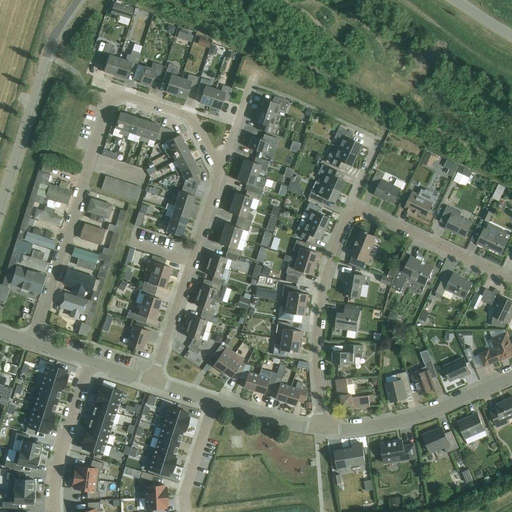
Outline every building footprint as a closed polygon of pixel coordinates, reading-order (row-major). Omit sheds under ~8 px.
[(134,7),(114,1),(111,11),(111,13),(130,19),(134,7)] [(179,32),(177,38),(183,40),(185,34),(179,32)] [(208,48),(210,43),(204,41),(200,39),(198,45),(208,48)] [(137,42),(134,49),(142,52),(145,44),(137,42)] [(114,75),(119,58),(113,57),(115,50),(111,49),(112,45),(106,43),(100,60),(106,62),(103,72),(114,75)] [(119,58),(114,75),(126,79),(129,70),(135,72),(141,53),(131,51),(130,55),(127,54),(125,60),(119,58)] [(139,83),(150,87),(153,77),(159,79),(163,66),(153,63),(151,69),(144,67),(139,83)] [(176,95),(181,79),(176,77),(178,71),(173,69),(174,65),(169,64),(163,81),(169,82),(166,92),(176,95)] [(181,79),(176,95),(186,99),(189,89),(194,91),(199,78),(188,74),(186,80),(181,79)] [(210,106),(215,90),(210,88),(212,82),(201,78),(197,92),(203,93),(200,103),(210,106)] [(215,90),(210,106),(220,110),(223,100),(228,102),(233,88),(223,85),(221,91),(215,90)] [(261,98),(258,110),(277,117),(279,110),(285,112),(289,101),(274,96),(272,102),(261,98)] [(277,117),(258,110),(254,122),(265,125),(263,131),(276,135),(279,125),(274,123),(277,117)] [(114,116),(111,124),(115,125),(112,135),(121,138),(122,135),(123,136),(130,116),(119,112),(118,117),(114,116)] [(130,116),(123,136),(125,136),(127,137),(128,134),(134,136),(135,135),(140,119),(130,116)] [(150,122),(140,119),(135,135),(140,136),(139,141),(143,142),(150,122)] [(160,125),(150,122),(143,142),(148,144),(149,139),(155,141),(155,139),(161,141),(165,128),(160,126),(160,125)] [(337,147),(355,156),(361,144),(350,140),(353,134),(339,127),(334,138),(340,141),(337,147)] [(165,128),(161,141),(165,142),(166,143),(162,145),(166,154),(185,144),(180,135),(176,137),(173,130),(165,128)] [(251,136),(247,148),(266,154),(269,147),(273,149),(277,138),(264,134),(262,140),(251,136)] [(117,151),(120,144),(112,140),(109,147),(117,151)] [(185,144),(166,154),(168,158),(172,156),(175,161),(190,154),(185,144)] [(355,156),(337,147),(334,154),(330,152),(325,162),(338,167),(340,162),(350,167),(355,156)] [(103,150),(101,156),(115,160),(117,154),(103,150)] [(437,160),(439,157),(427,152),(422,163),(431,167),(435,159),(437,160)] [(178,167),(174,169),(176,173),(194,163),(190,154),(175,161),(178,167)] [(240,170),(257,176),(259,170),(265,172),(268,161),(255,157),(253,163),(244,160),(240,170)] [(448,160),(445,167),(456,173),(460,166),(448,160)] [(194,163),(176,173),(178,177),(182,175),(185,180),(183,186),(196,190),(199,181),(195,174),(199,172),(194,163)] [(321,184),(339,192),(344,181),(334,176),(336,171),(322,164),(317,174),(324,177),(321,184)] [(42,166),(40,171),(49,174),(51,168),(42,166)] [(455,179),(454,180),(467,185),(473,172),(467,169),(461,166),(455,179)] [(257,176),(240,170),(237,181),(246,184),(245,190),(247,190),(258,194),(260,195),(261,195),(267,179),(257,176)] [(40,171),(38,171),(31,194),(44,198),(45,198),(50,183),(48,182),(50,175),(49,174),(40,171)] [(394,204),(401,189),(403,190),(406,183),(397,179),(394,185),(382,180),(385,174),(377,171),(370,186),(377,190),(374,195),(382,199),(382,198),(394,204)] [(270,172),(269,179),(278,180),(279,173),(270,172)] [(107,191),(111,178),(105,176),(101,190),(107,191)] [(290,180),(286,190),(296,194),(300,185),(298,184),(301,178),(296,176),(293,181),(290,180)] [(111,178),(107,191),(113,193),(117,180),(111,178)] [(117,180),(113,193),(118,195),(123,181),(117,180)] [(123,181),(118,195),(124,197),(129,183),(123,181)] [(339,192),(321,184),(315,181),(312,188),(308,198),(321,204),(324,198),(334,203),(339,192)] [(129,183),(124,197),(130,199),(134,185),(129,183)] [(506,187),(499,184),(496,191),(503,194),(506,187)] [(134,185),(130,199),(136,201),(140,187),(134,185)] [(46,198),(65,204),(69,191),(50,186),(46,198)] [(196,190),(183,186),(181,192),(179,191),(177,197),(173,196),(171,200),(191,207),(195,197),(194,196),(196,190)] [(419,195),(413,192),(404,209),(411,213),(412,211),(426,218),(436,196),(433,194),(434,193),(426,189),(425,190),(422,189),(419,195)] [(235,193),(232,203),(249,208),(252,198),(258,200),(260,195),(258,194),(247,190),(245,196),(235,193)] [(27,206),(24,216),(29,218),(33,208),(35,202),(42,204),(44,198),(31,194),(27,206)] [(286,203),(292,206),(295,198),(289,195),(286,203)] [(110,205),(89,198),(85,211),(106,218),(110,205)] [(171,200),(170,205),(173,206),(171,211),(188,217),(191,207),(171,200)] [(306,221),(324,229),(329,218),(319,214),(321,208),(309,202),(304,212),(309,214),(306,221)] [(249,208),(232,203),(229,213),(238,216),(236,222),(250,226),(253,216),(247,214),(249,208)] [(152,209),(141,205),(139,211),(150,215),(152,209)] [(447,225),(445,229),(453,232),(453,231),(465,237),(472,222),(460,217),(462,213),(447,206),(440,222),(447,225)] [(270,214),(277,216),(279,209),(273,207),(270,214)] [(123,222),(126,211),(120,209),(117,220),(115,226),(108,224),(106,230),(113,232),(118,234),(122,222),(123,222)] [(166,216),(165,220),(185,227),(188,217),(171,211),(167,210),(165,215),(166,216)] [(482,219),(488,222),(492,213),(487,210),(482,219)] [(35,219),(58,225),(60,217),(37,211),(35,219)] [(140,228),(145,214),(139,212),(134,226),(140,228)] [(29,218),(24,216),(20,229),(25,231),(27,226),(32,227),(35,220),(29,218)] [(165,220),(163,224),(168,226),(166,232),(169,233),(168,237),(172,238),(174,234),(181,237),(185,227),(165,220)] [(324,229),(306,221),(303,227),(298,225),(294,235),(306,241),(309,235),(319,240),(324,229)] [(250,226),(236,222),(235,227),(225,224),(222,234),(239,239),(242,230),(248,232),(250,226)] [(103,230),(83,223),(78,238),(99,244),(103,230)] [(268,223),(266,230),(272,232),(275,225),(268,223)] [(484,228),(476,243),(484,247),(484,246),(496,252),(502,254),(509,240),(505,238),(508,231),(499,227),(496,234),(484,228)] [(25,231),(20,229),(16,239),(22,241),(25,231)] [(361,230),(351,256),(368,263),(371,256),(369,255),(376,237),(368,233),(368,232),(365,231),(365,232),(361,230)] [(118,234),(113,232),(110,243),(115,245),(118,234)] [(265,232),(263,239),(269,241),(272,234),(265,232)] [(23,240),(52,249),(54,241),(26,233),(23,240)] [(222,234),(219,244),(228,247),(226,253),(238,256),(240,257),(242,251),(236,249),(239,239),(222,234)] [(16,239),(12,252),(18,254),(21,255),(21,253),(24,254),(24,252),(29,254),(32,244),(29,243),(22,241),(16,239)] [(296,259),(314,264),(318,253),(307,250),(309,244),(296,240),(292,251),(298,253),(296,259)] [(115,245),(110,243),(108,249),(103,248),(101,254),(106,255),(111,257),(115,245)] [(98,255),(73,248),(70,258),(95,266),(98,255)] [(128,256),(125,264),(130,265),(132,257),(135,250),(130,248),(128,256)] [(260,248),(258,254),(264,256),(266,250),(260,248)] [(12,252),(9,262),(15,264),(18,254),(12,252)] [(211,254),(208,264),(223,269),(227,259),(236,262),(238,256),(226,253),(225,258),(211,254)] [(21,254),(19,262),(46,270),(48,262),(21,254)] [(106,255),(102,266),(108,268),(111,257),(106,255)] [(168,278),(171,268),(164,266),(166,260),(153,255),(151,260),(148,259),(145,270),(152,272),(151,273),(168,278)] [(431,278),(430,275),(434,268),(425,264),(425,265),(422,264),(424,259),(417,256),(416,260),(410,257),(408,262),(404,260),(400,268),(399,267),(393,279),(391,287),(401,292),(407,279),(414,282),(415,280),(426,285),(429,279),(431,278)] [(289,262),(285,273),(287,274),(299,278),(301,272),(311,275),(314,264),(296,259),(295,264),(289,262)] [(9,262),(6,273),(12,274),(15,264),(9,262)] [(223,269),(208,264),(205,274),(213,277),(211,282),(223,285),(224,280),(220,279),(223,269)] [(102,266),(99,278),(104,280),(108,268),(102,266)] [(124,273),(123,279),(127,280),(130,272),(131,268),(127,267),(124,273)] [(264,267),(261,275),(267,277),(270,269),(264,267)] [(41,276),(17,268),(12,282),(36,290),(41,276)] [(91,277),(66,270),(62,283),(72,286),(70,293),(79,295),(81,289),(88,291),(91,277)] [(6,273),(2,285),(7,287),(12,274),(6,273)] [(144,282),(142,288),(155,292),(157,286),(165,288),(168,278),(151,273),(148,283),(144,282)] [(346,281),(344,295),(360,298),(362,283),(364,284),(365,276),(346,273),(344,280),(346,281)] [(443,277),(436,293),(442,296),(446,289),(454,293),(466,299),(473,284),(460,277),(460,276),(453,273),(450,280),(443,277)] [(383,276),(381,282),(391,285),(392,279),(383,276)] [(104,280),(99,278),(95,289),(101,290),(104,280)] [(122,291),(126,285),(121,282),(117,289),(122,291)] [(223,285),(211,282),(209,287),(201,285),(198,295),(213,300),(222,302),(227,287),(223,285)] [(0,284),(0,300),(5,302),(10,287),(7,287),(2,285),(0,284)] [(287,302),(305,305),(307,295),(296,293),(297,287),(283,285),(282,296),(287,297),(287,302)] [(230,300),(233,287),(228,286),(224,299),(230,300)] [(155,292),(142,288),(141,291),(139,290),(135,303),(141,305),(158,310),(161,300),(154,297),(155,292)] [(266,289),(257,288),(256,296),(265,297),(266,289)] [(93,291),(90,301),(91,301),(97,303),(101,290),(95,289),(94,291),(93,291)] [(505,329),(507,323),(509,324),(511,317),(511,315),(511,312),(511,300),(499,295),(497,300),(491,297),(494,292),(486,289),(481,300),(487,303),(487,302),(489,302),(495,304),(496,304),(497,307),(493,316),(492,326),(505,329)] [(84,300),(62,293),(58,307),(70,310),(68,316),(75,318),(76,312),(80,313),(84,300)] [(213,300),(198,295),(195,305),(203,307),(201,313),(213,317),(214,311),(210,310),(213,300)] [(247,310),(250,300),(241,297),(238,307),(247,310)] [(97,303),(91,301),(88,312),(94,313),(97,303)] [(305,305),(287,302),(286,308),(280,307),(278,318),(292,320),(293,314),(304,316),(305,305)] [(158,310),(141,305),(139,310),(135,309),(134,314),(128,312),(126,318),(145,324),(147,318),(154,321),(158,310)] [(338,313),(335,328),(357,331),(360,310),(349,308),(348,314),(338,313)] [(419,320),(424,322),(428,314),(423,311),(419,320)] [(81,323),(78,334),(85,337),(86,337),(88,331),(89,332),(91,326),(90,326),(94,313),(88,312),(84,324),(82,323),(81,323)] [(391,312),(389,318),(395,320),(397,315),(391,312)] [(191,316),(188,326),(204,331),(207,321),(211,322),(212,319),(212,317),(213,317),(201,313),(199,318),(191,316)] [(104,322),(110,324),(112,317),(106,315),(104,322)] [(281,340),(300,342),(301,332),(290,330),(291,324),(278,322),(276,333),(282,334),(281,340)] [(126,346),(142,351),(146,338),(149,338),(151,332),(133,326),(126,346)] [(204,331),(188,326),(185,336),(192,338),(191,343),(187,348),(197,355),(201,350),(198,348),(201,340),(206,342),(207,340),(210,333),(204,331)] [(408,334),(404,330),(399,334),(403,338),(408,334)] [(488,350),(479,354),(480,357),(484,367),(500,360),(500,361),(511,355),(511,344),(510,345),(509,342),(511,341),(507,332),(506,330),(489,330),(493,338),(491,339),(496,350),(490,353),(488,350)] [(300,342),(281,340),(280,345),(274,344),(272,355),(286,357),(287,351),(298,353),(300,342)] [(221,372),(235,354),(226,348),(225,349),(220,345),(212,356),(217,360),(213,366),(221,372)] [(333,351),(333,364),(355,364),(356,357),(363,358),(363,345),(349,345),(349,352),(333,351)] [(421,352),(426,367),(420,369),(421,373),(413,376),(420,395),(435,389),(432,379),(438,377),(432,360),(428,350),(421,352)] [(235,354),(221,372),(230,378),(233,374),(239,378),(246,365),(242,362),(243,360),(235,354)] [(444,367),(450,381),(464,375),(464,376),(471,373),(464,358),(444,367)] [(47,364),(43,375),(65,382),(66,380),(67,374),(66,374),(67,371),(57,368),(47,364)] [(276,377),(271,390),(277,392),(275,399),(285,402),(290,387),(280,384),(281,379),(285,366),(280,364),(277,374),(276,377)] [(10,365),(8,373),(15,375),(17,367),(10,365)] [(246,365),(239,378),(245,380),(243,388),(253,391),(258,375),(248,372),(250,366),(246,365)] [(258,375),(253,391),(264,394),(266,389),(271,390),(276,377),(277,374),(271,372),(270,373),(266,371),(260,370),(258,375)] [(399,382),(387,385),(390,396),(389,398),(390,399),(391,402),(394,401),(396,402),(397,401),(407,398),(405,392),(412,391),(407,372),(397,374),(399,382)] [(40,385),(61,392),(61,389),(63,390),(65,382),(43,375),(43,376),(40,385)] [(373,395),(369,395),(352,397),(352,394),(355,394),(354,384),(351,384),(350,378),(346,378),(341,379),(336,380),(338,399),(341,398),(342,406),(350,405),(350,409),(370,406),(370,402),(374,401),(373,395)] [(290,387),(285,402),(295,406),(297,401),(303,403),(306,391),(306,388),(301,387),(302,383),(297,382),(295,388),(290,387)] [(0,385),(0,396),(9,399),(12,390),(0,385)] [(40,385),(37,396),(57,402),(58,402),(57,402),(59,396),(61,392),(40,385)] [(119,403),(122,392),(111,389),(101,386),(101,388),(100,389),(99,388),(97,396),(119,403)] [(36,398),(33,406),(54,412),(55,408),(57,402),(37,396),(36,398)] [(115,413),(119,403),(97,396),(96,397),(94,404),(95,404),(95,407),(115,413)] [(491,414),(497,427),(509,421),(508,419),(511,416),(511,398),(495,406),(497,411),(491,414)] [(33,406),(30,416),(52,423),(54,415),(53,415),(54,412),(33,406)] [(113,420),(115,413),(95,407),(94,410),(91,417),(112,424),(113,420)] [(189,417),(188,417),(189,414),(178,410),(168,407),(165,418),(186,425),(187,423),(189,417)] [(458,423),(465,439),(485,430),(478,413),(471,416),(472,417),(458,423)] [(30,416),(27,427),(39,431),(47,433),(48,430),(49,431),(51,425),(52,423),(30,416)] [(109,434),(112,424),(91,417),(91,420),(88,427),(109,434)] [(186,425),(165,418),(161,428),(182,435),(183,432),(184,432),(186,425)] [(105,444),(109,434),(88,427),(87,430),(86,430),(84,437),(105,444)] [(182,435),(161,428),(158,438),(179,445),(179,442),(182,435)] [(422,435),(430,452),(440,447),(444,448),(447,453),(459,448),(451,431),(445,433),(443,428),(431,433),(430,431),(422,435)] [(16,433),(14,439),(19,440),(16,451),(40,457),(40,455),(42,448),(40,448),(41,445),(32,443),(27,441),(28,438),(28,436),(21,434),(16,433)] [(84,437),(81,445),(82,445),(81,448),(102,455),(102,454),(108,456),(111,447),(105,445),(105,444),(84,437)] [(155,449),(175,455),(179,445),(158,438),(155,449)] [(383,456),(384,463),(401,460),(401,461),(417,458),(414,444),(403,446),(403,441),(392,442),(392,441),(381,443),(382,451),(381,452),(381,454),(382,455),(383,456)] [(335,451),(339,472),(348,470),(347,466),(366,463),(362,443),(352,445),(353,448),(335,451)] [(175,458),(175,456),(175,455),(155,449),(151,459),(173,466),(176,458),(175,458)] [(5,460),(4,467),(12,469),(20,471),(20,468),(21,465),(26,466),(35,468),(36,465),(38,466),(38,462),(40,457),(16,451),(16,453),(13,462),(5,460)] [(173,466),(151,459),(148,470),(158,473),(169,476),(169,474),(170,473),(171,473),(173,466)] [(74,468),(73,477),(98,481),(99,470),(100,470),(101,470),(102,468),(103,464),(98,462),(92,460),(91,464),(89,468),(83,467),(76,466),(76,468),(75,468),(74,468)] [(125,466),(123,474),(129,476),(132,468),(125,466)] [(468,469),(462,472),(466,483),(473,480),(468,469)] [(151,483),(153,475),(142,472),(140,479),(151,483)] [(7,473),(6,479),(11,479),(10,491),(35,492),(35,483),(33,483),(33,480),(23,479),(19,479),(19,477),(19,475),(19,473),(7,473)] [(333,474),(335,484),(342,483),(340,473),(333,474)] [(73,478),(72,487),(74,487),(74,489),(82,490),(87,491),(87,495),(87,499),(96,498),(99,498),(99,494),(99,491),(97,491),(98,482),(98,481),(73,477),(73,478)] [(372,479),(364,481),(366,490),(374,489),(372,479)] [(158,486),(141,487),(142,493),(142,498),(167,497),(167,496),(166,488),(164,488),(164,485),(158,486)] [(1,505),(1,508),(1,509),(2,509),(10,509),(18,509),(18,506),(18,503),(24,504),(32,504),(32,501),(34,501),(35,492),(10,491),(10,502),(2,502),(1,505)] [(167,506),(167,497),(145,498),(145,509),(165,508),(165,506),(167,506)] [(98,511),(97,509),(98,509),(100,509),(99,506),(99,502),(94,502),(87,503),(87,507),(88,511),(83,511),(98,511)]
